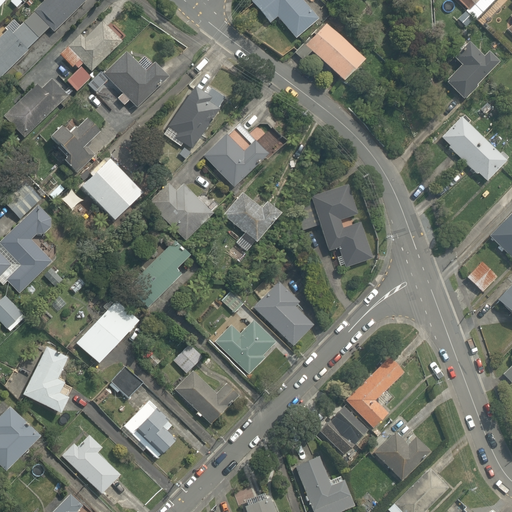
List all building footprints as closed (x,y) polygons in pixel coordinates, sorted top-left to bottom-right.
[(50,33),(82,0),(40,0),(8,33),(0,26),(0,74),(45,28),(50,33)] [(266,24),(273,17),(292,39),(316,18),(299,0),(250,0),(247,3),(266,24)] [(453,0),(463,9),(471,0),(453,0)] [(511,6),(504,15),(511,21),(503,30),(511,37),(511,6)] [(326,18),(301,43),(336,78),(361,54),(326,18)] [(75,61),(77,63),(86,72),(125,35),(113,23),(105,31),(96,21),(76,40),(74,37),(56,55),(68,67),(75,61)] [(461,101),(494,62),(483,52),(479,56),(467,42),(451,59),(455,64),(439,82),(461,101)] [(92,93),(105,80),(119,93),(113,100),(120,106),(124,102),(132,109),(161,77),(145,62),(139,69),(122,53),(118,49),(84,85),(92,93)] [(86,77),(74,67),(61,82),(73,92),(86,77)] [(43,73),(0,113),(0,116),(22,140),(66,98),(43,73)] [(188,149),(221,96),(207,87),(201,96),(191,89),(173,117),(170,114),(162,127),(166,129),(161,136),(178,147),(180,144),(188,149)] [(243,111),(199,155),(229,185),(262,152),(244,134),(255,123),(243,111)] [(503,159),(455,115),(434,138),(482,181),(503,159)] [(63,134),(56,126),(44,138),(61,155),(57,159),(68,171),(84,157),(76,149),(93,132),(80,118),(63,134)] [(103,156),(73,185),(108,221),(138,191),(103,156)] [(63,188),(53,180),(43,193),(52,201),(63,188)] [(181,242),(208,211),(178,184),(173,190),(165,183),(143,208),(181,242)] [(353,214),(341,184),(292,204),(303,230),(313,226),(324,252),(333,248),(341,269),(371,257),(357,223),(341,229),(338,221),(353,214)] [(92,211),(69,189),(52,207),(74,229),(92,211)] [(251,242),(273,213),(241,189),(219,218),(251,242)] [(0,236),(0,285),(3,282),(16,294),(48,260),(27,239),(33,233),(37,236),(50,222),(30,204),(0,236)] [(511,216),(506,212),(484,237),(509,258),(511,254),(511,216)] [(181,257),(167,244),(123,289),(142,307),(174,274),(169,269),(181,257)] [(475,261),(462,276),(480,292),(493,277),(475,261)] [(511,280),(493,297),(511,317),(511,280)] [(295,301),(273,281),(249,309),(291,346),(310,325),(290,307),(295,301)] [(227,291),(219,301),(233,312),(241,302),(227,291)] [(1,294),(0,295),(0,322),(8,330),(22,316),(1,294)] [(130,320),(107,301),(71,343),(93,363),(130,320)] [(236,333),(228,325),(211,341),(246,375),(265,356),(262,353),(269,345),(246,323),(236,333)] [(187,342),(170,359),(183,373),(200,356),(187,342)] [(68,357),(46,347),(22,394),(60,413),(67,397),(59,393),(64,382),(57,379),(68,357)] [(382,389),(401,370),(385,354),(341,400),(370,427),(384,412),(379,407),(389,396),(382,389)] [(511,380),(511,361),(500,374),(509,383),(511,380)] [(141,382),(123,366),(106,385),(115,392),(116,391),(125,399),(141,382)] [(210,395),(187,373),(171,390),(206,423),(225,403),(232,410),(241,400),(222,382),(210,395)] [(148,403),(124,428),(157,459),(173,443),(160,429),(167,421),(148,403)] [(363,434),(335,405),(312,428),(340,457),(363,434)] [(0,468),(4,472),(37,438),(4,406),(0,409),(0,468)] [(368,454),(371,456),(366,461),(376,471),(380,466),(396,481),(424,452),(403,431),(398,437),(391,430),(368,454)] [(100,447),(85,432),(71,445),(67,441),(55,453),(95,493),(114,473),(94,453),(100,447)] [(310,449),(287,459),(309,511),(338,511),(352,506),(339,477),(325,483),(310,449)] [(421,511),(442,491),(420,469),(381,508),(385,511),(421,511)] [(78,504),(66,493),(48,511),(71,511),(78,504)] [(269,511),(263,495),(238,504),(241,511),(275,511),(275,510),(269,511)]
